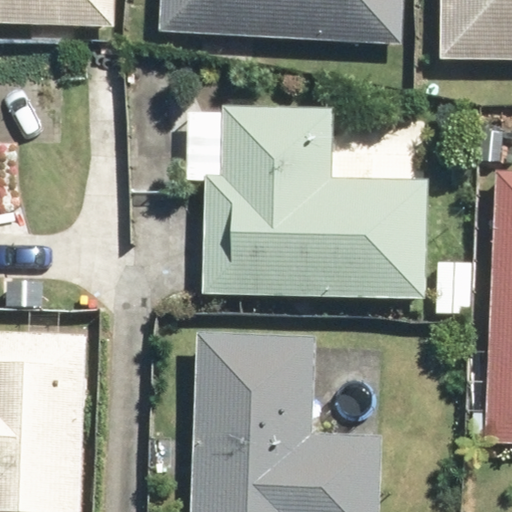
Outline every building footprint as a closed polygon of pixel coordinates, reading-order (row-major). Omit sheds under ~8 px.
[(0,0),(0,24),(121,29),(122,0),(0,0)] [(166,0),(165,34),(408,48),(410,0),(166,0)] [(511,0),(447,0),(447,62),(511,62),(511,0)] [(212,184),(210,297),(433,301),(435,182),(339,180),(340,109),(230,107),(230,115),(195,114),(193,184),(212,184)] [(511,173),(504,174),(493,446),(511,446),(511,173)] [(483,260),(441,259),(439,317),(481,319),(483,260)] [(0,511),(91,511),(98,338),(0,333),(0,511)] [(324,340),(206,335),(198,511),(385,511),(389,439),(320,436),(324,340)]
